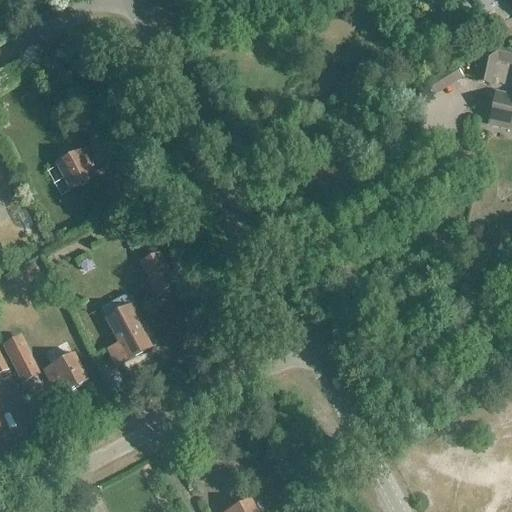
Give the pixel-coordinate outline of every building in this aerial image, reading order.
[(468,0),(480,18),(503,5),(500,0),(468,0)] [(494,61),(511,65),(511,52),(496,49),(493,61),(482,58),(476,83),(488,86),(494,61)] [(421,78),(433,98),(463,80),(451,60),(421,78)] [(511,130),(511,97),(509,99),(495,96),(488,125),(511,130)] [(85,152),(56,167),(70,194),(93,182),(86,169),(92,166),(85,152)] [(104,193),(115,214),(137,203),(126,181),(104,193)] [(159,256),(140,266),(156,296),(175,286),(159,256)] [(131,309),(106,322),(119,347),(108,353),(116,369),(150,351),(143,338),(146,336),(131,309)] [(4,349),(23,385),(37,377),(18,341),(4,349)] [(0,388),(10,409),(22,403),(6,373),(9,372),(0,353),(0,388)] [(65,397),(87,385),(73,358),(45,373),(52,387),(58,383),(65,397)]
